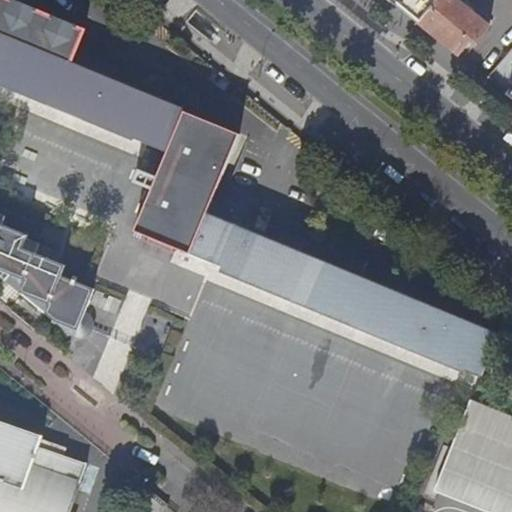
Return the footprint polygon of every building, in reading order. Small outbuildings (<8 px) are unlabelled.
[(467,368),(483,375),(498,339),(461,324),(467,309),(283,234),(277,248),(206,218),(238,136),(110,83),(116,69),(77,54),(86,33),(4,0),(0,0),(0,84),(135,140),(136,138),(167,149),(135,231),(224,269),(223,272),(466,371),(467,368)] [(392,0),(422,24),(440,0),(392,0)] [(464,7),(455,0),(440,0),(422,24),(459,54),(470,40),(475,45),(489,27),(473,14),(477,9),(468,2),(464,7)] [(6,218),(0,215),(0,275),(75,338),(87,337),(91,331),(93,324),(90,318),(84,314),(93,291),(62,276),(65,268),(36,255),(39,247),(28,241),(30,237),(3,225),(6,218)] [(511,511),(511,423),(470,408),(437,492),(442,494),(490,511),(511,511)] [(41,437),(0,423),(0,511),(70,511),(87,465),(37,448),(41,437)]
